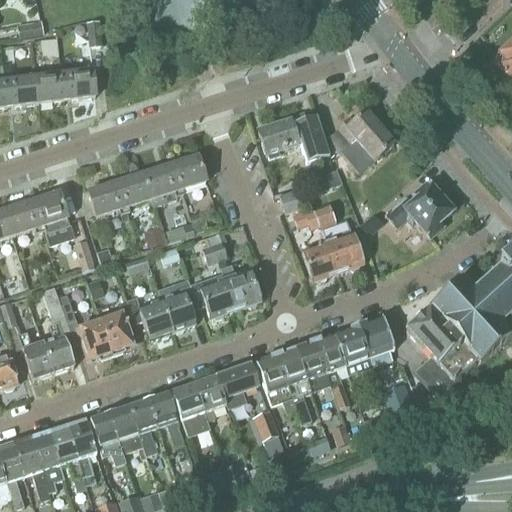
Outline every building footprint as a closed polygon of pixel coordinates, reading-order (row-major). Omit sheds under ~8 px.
[(41,28),(19,32),(21,44),(44,41),(41,28)] [(100,30),(87,30),(87,51),(108,50),(108,36),(100,37),(100,30)] [(503,61),(491,72),(511,95),(511,46),(500,57),(503,61)] [(78,76),(63,78),(66,105),(95,101),(91,69),(77,70),(78,76)] [(63,78),(34,81),(37,108),(66,105),(63,78)] [(34,81),(5,85),(9,111),(37,108),(34,81)] [(5,85),(0,85),(0,112),(9,111),(5,85)] [(339,159),(350,172),(366,157),(374,166),(393,149),(366,117),(353,128),(349,123),(337,134),(350,149),(339,159)] [(329,161),(318,127),(307,130),(303,118),(279,126),(280,128),(258,135),(265,160),(268,159),(269,162),(280,159),(279,156),(301,149),(307,167),(329,161)] [(198,160),(171,169),(181,200),(185,198),(184,193),(206,186),(198,160)] [(143,178),(151,204),(154,211),(178,204),(177,201),(181,200),(171,169),(143,178)] [(143,178),(116,187),(126,217),(131,216),(129,211),(151,204),(143,178)] [(116,187),(88,196),(97,221),(120,214),(121,219),(126,217),(116,187)] [(406,202),(385,220),(396,233),(407,224),(412,230),(415,227),(428,242),(441,231),(439,228),(452,217),(450,214),(452,212),(446,204),(443,206),(428,188),(413,201),(417,205),(412,209),(406,202)] [(294,196),(277,202),(284,220),(301,214),(294,196)] [(32,206),(42,236),(43,239),(70,230),(59,197),(32,206)] [(42,236),(32,206),(5,215),(13,240),(31,234),(32,239),(42,236)] [(327,209),(315,213),(322,235),(335,230),(327,209)] [(320,230),(314,214),(294,221),(298,231),(309,228),(311,234),(320,230)] [(0,244),(13,240),(5,215),(0,216),(0,244)] [(203,216),(189,221),(195,238),(209,233),(203,216)] [(381,229),(373,219),(359,231),(368,241),(381,229)] [(147,250),(161,245),(157,235),(144,239),(147,250)] [(362,269),(352,239),(327,247),(338,278),(349,274),(352,275),(358,273),(359,270),(362,269)] [(74,249),(83,275),(96,271),(87,244),(74,249)] [(221,247),(211,250),(217,264),(226,261),(221,247)] [(338,278),(327,247),(302,257),(313,287),(316,285),(320,287),(326,285),(327,282),(338,278)] [(217,264),(211,250),(202,253),(207,268),(217,264)] [(180,263),(175,252),(160,257),(164,269),(180,263)] [(107,254),(96,257),(100,269),(111,266),(107,254)] [(148,270),(145,262),(133,266),(136,274),(148,270)] [(488,363),(488,364),(511,342),(511,340),(511,329),(508,325),(511,321),(511,268),(508,264),(478,291),(471,283),(465,288),(462,285),(438,306),(440,308),(488,363)] [(260,306),(249,275),(235,281),(231,270),(220,274),(222,279),(235,315),(247,311),(250,313),(256,310),(257,307),(260,306)] [(235,315),(222,279),(190,291),(198,314),(206,311),(210,324),(214,323),(216,325),(222,323),(223,319),(235,315)] [(101,284),(90,288),(96,305),(107,301),(101,284)] [(196,307),(188,285),(158,296),(161,305),(173,338),(175,337),(177,340),(183,338),(184,334),(195,329),(188,310),(196,307)] [(54,344),(43,347),(54,379),(73,372),(62,339),(70,337),(61,311),(55,292),(42,296),(54,328),(49,330),(54,344)] [(173,338),(161,305),(131,316),(135,328),(135,329),(143,326),(150,346),(160,342),(162,344),(168,342),(170,339),(173,338)] [(488,363),(440,308),(438,306),(429,315),(430,315),(407,337),(432,364),(416,379),(447,413),(472,389),(464,381),(476,369),(477,371),(479,369),(481,371),(486,366),(488,363)] [(10,307),(0,310),(0,315),(4,326),(6,334),(18,330),(10,307)] [(114,360),(101,326),(79,334),(70,308),(61,311),(70,337),(75,349),(82,347),(88,365),(99,362),(101,365),(114,360)] [(135,328),(131,316),(101,326),(114,360),(124,357),(122,354),(135,349),(128,330),(135,328)] [(358,331),(373,372),(392,365),(389,357),(394,355),(383,322),(358,331)] [(373,372),(358,331),(333,340),(348,381),(352,392),(377,384),(373,372)] [(43,347),(42,344),(30,348),(26,339),(18,341),(33,386),(54,379),(43,347)] [(333,401),(338,415),(349,411),(339,384),(348,381),(333,340),(313,347),(333,401)] [(313,347),(296,353),(311,397),(323,393),(327,403),(333,401),(313,347)] [(303,400),(311,397),(296,353),(276,360),(296,416),(301,429),(312,426),(303,400)] [(18,389),(8,360),(0,362),(0,394),(3,394),(7,396),(13,394),(15,390),(18,389)] [(296,416),(276,360),(256,367),(272,411),(282,408),(287,419),(296,416)] [(250,369),(215,381),(225,410),(227,415),(247,408),(243,396),(258,391),(250,369)] [(194,388),(207,426),(218,422),(215,414),(225,410),(215,381),(194,388)] [(408,386),(382,395),(391,421),(417,411),(408,386)] [(207,426),(194,388),(172,396),(188,443),(211,435),(207,426)] [(168,398),(148,405),(157,433),(167,429),(174,451),(185,448),(185,447),(168,398)] [(148,405),(129,411),(142,451),(146,461),(156,457),(148,436),(157,433),(148,405)] [(109,418),(123,458),(142,451),(129,411),(109,418)] [(263,443),(278,437),(271,417),(255,422),(263,443)] [(109,418),(90,424),(103,462),(112,459),(116,471),(126,468),(123,458),(109,418)] [(390,423),(367,430),(370,443),(394,435),(390,423)] [(68,431),(88,490),(96,487),(88,462),(97,459),(86,426),(68,431)] [(349,444),(343,430),(332,433),(337,449),(349,444)] [(49,438),(59,471),(69,468),(77,493),(88,490),(68,431),(49,438)] [(49,438),(31,443),(48,494),(52,492),(50,487),(55,485),(51,474),(59,471),(49,438)] [(48,494),(31,443),(13,449),(24,483),(32,480),(40,507),(51,504),(48,494)] [(292,466),(312,459),(308,448),(289,455),(292,466)] [(24,483),(13,449),(0,453),(0,469),(12,505),(13,511),(23,511),(16,486),(24,483)] [(0,469),(0,509),(12,505),(0,469)] [(235,469),(224,473),(232,494),(243,490),(235,469)] [(232,494),(224,473),(213,477),(221,498),(232,494)] [(195,502),(190,487),(178,491),(183,507),(195,502)] [(168,494),(158,498),(163,511),(166,511),(174,510),(168,494)] [(158,497),(138,503),(141,511),(163,511),(158,498),(158,497)] [(136,511),(134,503),(116,508),(117,511),(136,511)]
